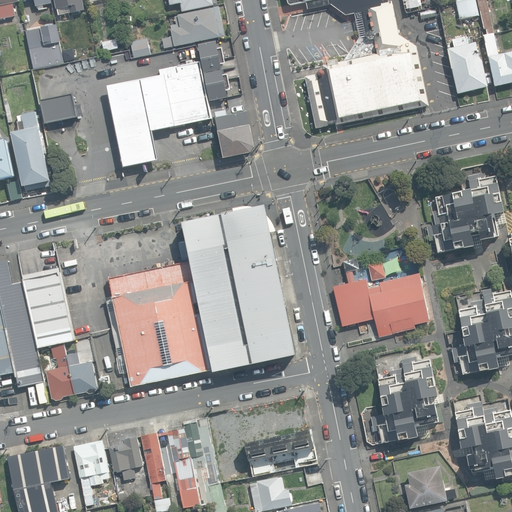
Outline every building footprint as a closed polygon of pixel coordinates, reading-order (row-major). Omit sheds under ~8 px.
[(0,0),(0,20),(15,16),(13,4),(20,2),(19,0),(0,0)] [(71,14),(85,11),(82,0),(54,0),(56,11),(70,8),(71,14)] [(181,3),(183,12),(214,5),(218,4),(216,0),(169,0),(171,6),(181,3)] [(337,125),(429,106),(417,46),(400,35),(393,1),(389,2),(388,0),(288,0),(289,4),(292,5),(306,2),(309,10),(332,5),(346,16),(355,14),(360,38),(344,61),(323,66),(323,70),(320,71),(318,74),(306,77),(317,128),(337,124),(337,125)] [(467,0),(458,2),(461,19),(480,16),(476,0),(467,0)] [(489,59),(495,87),(511,83),(511,51),(499,54),(487,0),(477,0),(484,29),(486,29),(487,35),(484,36),(489,58),(489,59)] [(497,0),(495,0),(499,18),(511,14),(511,7),(510,0),(497,0)] [(164,48),(175,46),(175,47),(226,37),(220,6),(214,7),(214,8),(175,16),(177,24),(171,25),(174,37),(162,39),(164,48)] [(420,12),(422,19),(437,16),(436,9),(420,12)] [(27,31),(35,70),(65,63),(57,25),(27,31)] [(449,49),(458,94),(489,87),(483,60),(480,57),(476,42),(469,44),(466,36),(452,39),(454,47),(449,49)] [(102,42),(105,52),(119,48),(116,38),(102,42)] [(131,41),(135,57),(151,54),(148,38),(131,41)] [(199,45),(210,101),(229,97),(227,89),(229,88),(226,74),(224,74),(222,63),(224,62),(221,47),(217,48),(216,41),(199,45)] [(63,52),(64,60),(72,58),(71,50),(63,52)] [(107,87),(124,168),(160,161),(154,132),(212,120),(201,62),(160,70),(161,76),(107,87)] [(75,105),(73,96),(62,98),(42,102),(47,126),(83,118),(80,104),(75,105)] [(215,112),(217,119),(228,116),(227,110),(215,112)] [(228,116),(217,119),(225,158),(252,152),(255,147),(251,125),(252,125),(249,111),(228,116)] [(13,133),(24,187),(51,181),(40,127),(36,112),(23,115),(26,130),(13,133)] [(0,179),(15,176),(8,139),(0,140),(0,179)] [(437,240),(439,252),(464,247),(464,248),(475,246),(472,233),(480,232),(482,239),(499,236),(495,214),(505,211),(503,201),(502,201),(497,176),(484,178),(483,173),(468,176),(471,189),(462,191),(462,192),(437,197),(439,210),(433,211),(436,225),(428,226),(431,241),(437,240)] [(10,183),(14,200),(23,197),(19,181),(10,183)] [(216,371),(297,355),(267,205),(186,221),(216,371)] [(397,241),(404,240),(403,233),(396,235),(397,241)] [(345,264),(348,281),(368,277),(364,260),(345,264)] [(0,262),(0,289),(20,387),(45,382),(25,281),(14,284),(9,261),(0,262)] [(128,365),(132,386),(214,370),(191,261),(110,278),(114,296),(106,298),(118,356),(128,365)] [(373,280),(385,277),(382,262),(370,265),(373,280)] [(25,280),(39,348),(75,341),(61,272),(25,280)] [(430,321),(419,273),(380,282),(381,286),(369,288),(367,279),(345,284),(345,282),(339,283),(340,285),(334,287),(343,326),(376,319),(380,337),(416,329),(415,325),(430,321)] [(462,361),(464,374),(488,369),(489,370),(499,368),(497,357),(511,353),(511,335),(508,336),(506,329),(511,327),(511,299),(510,290),(499,293),(498,287),(483,290),(484,299),(471,302),(472,307),(460,310),(466,345),(453,347),(456,362),(462,361)] [(0,375),(16,372),(0,293),(0,375)] [(64,397),(76,394),(68,355),(65,343),(51,346),(54,358),(57,357),(59,368),(47,370),(53,399),(54,398),(57,400),(62,399),(64,397)] [(78,353),(68,355),(76,394),(87,392),(90,394),(95,393),(97,390),(99,390),(93,361),(81,363),(78,353)] [(383,443),(419,437),(416,424),(435,421),(434,415),(438,414),(436,403),(429,404),(428,397),(439,395),(436,383),(435,383),(431,359),(417,362),(416,357),(402,360),(404,369),(391,371),(391,376),(378,378),(385,414),(372,416),(374,431),(380,430),(383,443)] [(495,468),(497,478),(509,476),(509,474),(511,473),(511,417),(510,410),(499,412),(498,406),(484,409),(483,401),(467,404),(469,410),(456,412),(461,438),(460,438),(462,448),(476,445),(478,453),(470,455),(473,472),(495,468)] [(208,418),(198,420),(205,455),(191,458),(200,505),(200,506),(214,503),(210,485),(221,483),(208,418)] [(184,422),(185,428),(191,458),(205,455),(198,420),(184,422)] [(199,505),(184,428),(181,428),(180,425),(174,426),(175,430),(160,433),(160,438),(169,436),(177,479),(179,479),(184,507),(199,505)] [(296,463),(317,459),(311,429),(247,442),(254,476),(275,472),(273,463),(295,459),(296,463)] [(142,436),(155,499),(164,498),(161,481),(167,480),(165,469),(158,433),(142,436)] [(123,470),(125,479),(137,477),(136,467),(144,466),(138,437),(122,440),(122,444),(110,446),(115,471),(115,472),(123,470)] [(75,446),(87,505),(95,504),(92,486),(104,483),(104,479),(111,478),(110,472),(111,472),(105,442),(104,440),(103,440),(75,446)] [(20,511),(58,511),(52,482),(71,479),(64,445),(9,456),(20,511)] [(297,470),(298,476),(322,472),(319,464),(297,470)] [(411,506),(411,507),(457,497),(455,488),(447,490),(441,465),(408,472),(411,483),(406,484),(408,493),(404,494),(407,507),(411,506)] [(251,483),(256,511),(263,510),(263,511),(294,505),(290,488),(286,489),(283,476),(258,481),(258,482),(251,483)] [(211,486),(215,511),(227,511),(222,484),(211,486)] [(119,494),(121,502),(129,501),(128,493),(119,494)] [(154,502),(156,511),(161,511),(173,509),(170,498),(154,502)] [(269,511),(322,511),(320,500),(286,507),(286,509),(269,511)]
